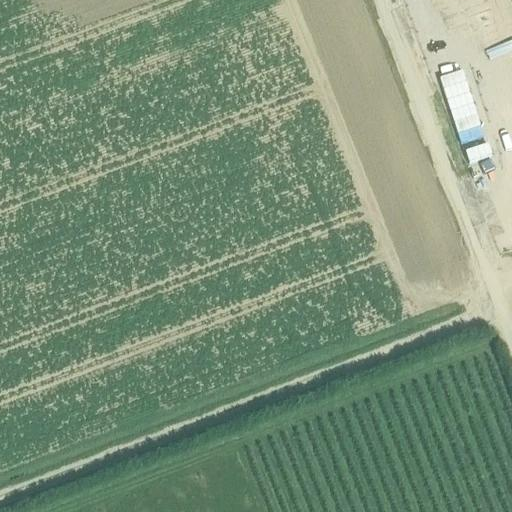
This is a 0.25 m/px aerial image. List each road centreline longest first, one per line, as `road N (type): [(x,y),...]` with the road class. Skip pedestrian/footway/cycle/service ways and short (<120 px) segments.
road 1 (track): [(499,309),(0,501)]
road 2 (unclassified): [(488,276),(382,0)]
